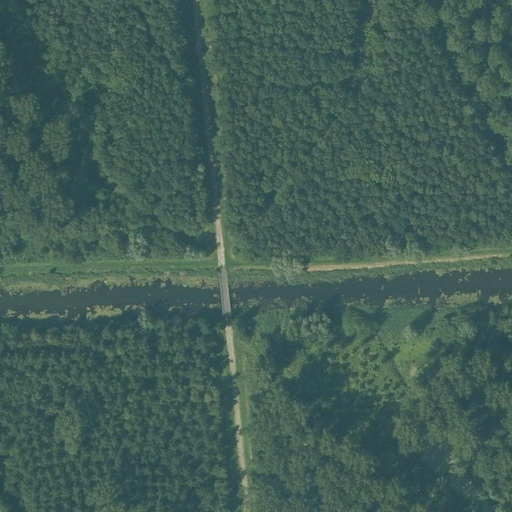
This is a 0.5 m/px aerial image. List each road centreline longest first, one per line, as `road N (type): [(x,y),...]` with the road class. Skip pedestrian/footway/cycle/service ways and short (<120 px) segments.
road 1 (track): [(219,240),(168,227),(91,176),(0,9)]
road 2 (track): [(235,260),(369,65),(380,32),(378,0)]
road 3 (track): [(448,511),(229,340)]
road 4 (track): [(235,260),(511,252)]
road 5 (track): [(221,260),(195,0)]
road 6 (track): [(247,511),(221,260)]
road 7 (track): [(0,268),(221,260)]
road 8 (track): [(511,159),(421,0)]
